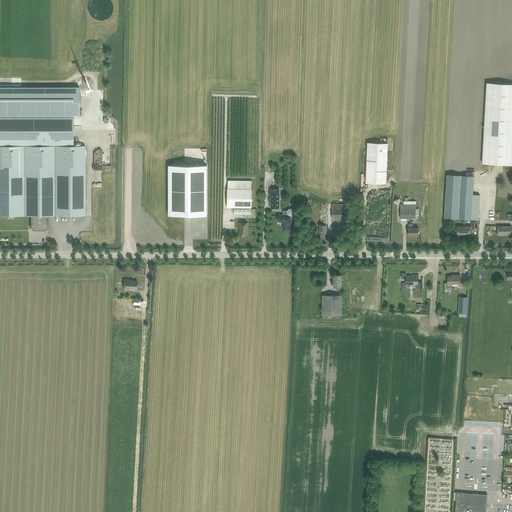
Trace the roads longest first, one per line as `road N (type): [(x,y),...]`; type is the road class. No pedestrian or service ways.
road 1 (unclassified): [(511,254),(0,256)]
road 2 (unknown): [(63,256),(64,232),(86,216),(90,134),(1,129)]
